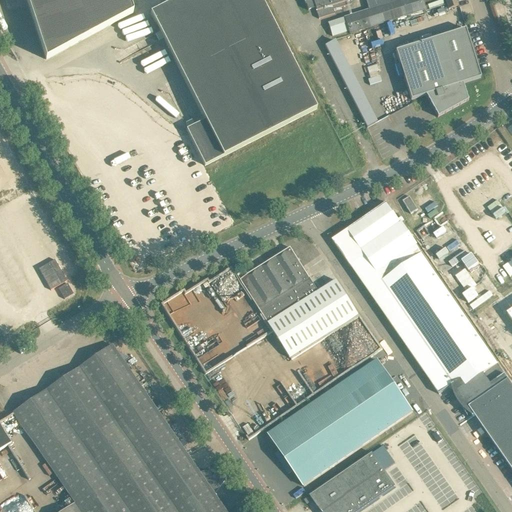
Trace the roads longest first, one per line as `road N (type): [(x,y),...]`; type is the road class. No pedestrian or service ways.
road 1 (unclassified): [(510,511),(305,213)]
road 2 (unclassified): [(274,511),(126,296)]
road 3 (unclassified): [(126,296),(0,75)]
road 4 (unclassified): [(305,213),(445,145),(511,100)]
road 5 (unknown): [(0,172),(59,285),(49,296),(24,298),(0,254)]
road 6 (unclassified): [(126,296),(305,213)]
road 7 (unclassified): [(0,370),(126,296)]
